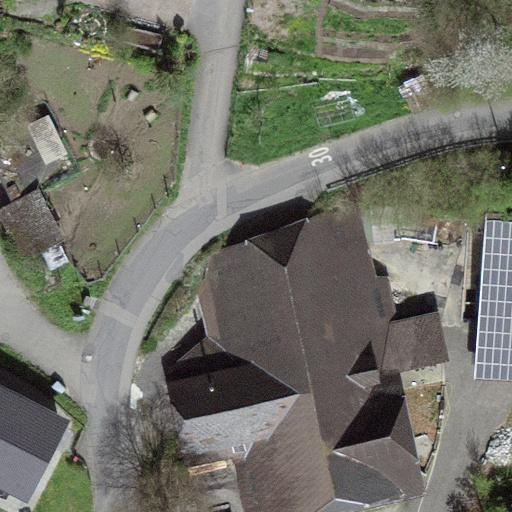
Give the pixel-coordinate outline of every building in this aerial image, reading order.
[(0,169),(16,201),(74,171),(44,113),(0,134),(0,169)] [(4,215),(23,254),(55,238),(36,199),(4,215)] [(356,212),(217,244),(210,250),(240,371),(174,387),(185,452),(256,435),(273,505),(397,474),(378,386),(404,359),(448,348),(440,316),(366,334),(348,250),(365,247),(356,212)] [(511,220),(494,219),(484,370),(511,372),(511,220)] [(0,471),(26,485),(57,426),(0,395),(0,471)]
